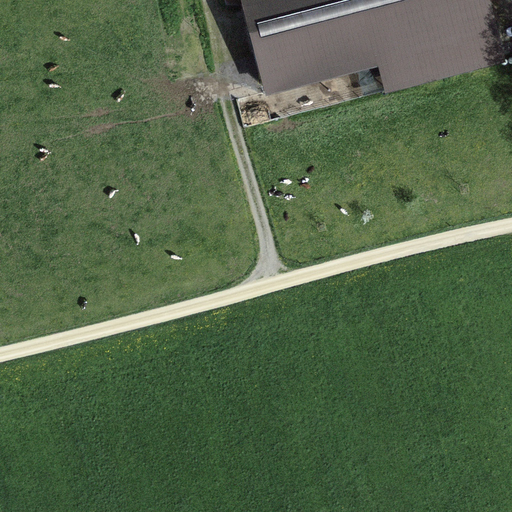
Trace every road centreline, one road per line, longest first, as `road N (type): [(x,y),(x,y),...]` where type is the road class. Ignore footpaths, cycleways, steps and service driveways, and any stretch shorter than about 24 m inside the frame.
road 1 (track): [(0,354),(511,222)]
road 2 (track): [(208,0),(274,284)]
